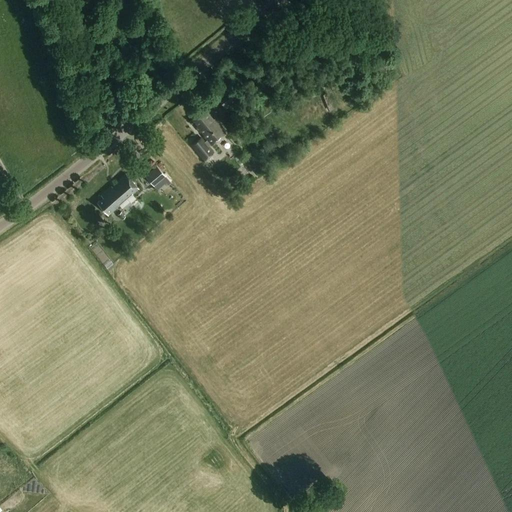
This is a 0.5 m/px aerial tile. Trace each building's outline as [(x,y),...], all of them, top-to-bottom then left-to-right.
[(298,98),(321,90),(319,86),(297,94),(298,98)] [(225,107),(234,99),(227,90),(217,98),(225,107)] [(204,109),(193,118),(198,125),(196,126),(211,145),(227,132),(215,118),(213,119),(204,109)] [(201,137),(191,145),(203,160),(213,152),(201,137)] [(155,185),(163,177),(154,167),(146,175),(155,185)] [(139,188),(126,173),(117,181),(118,183),(113,187),(112,185),(101,195),(103,197),(97,202),(108,215),(120,205),(119,204),(132,193),(133,193),(139,188)] [(117,215),(122,220),(126,217),(121,212),(117,215)]
